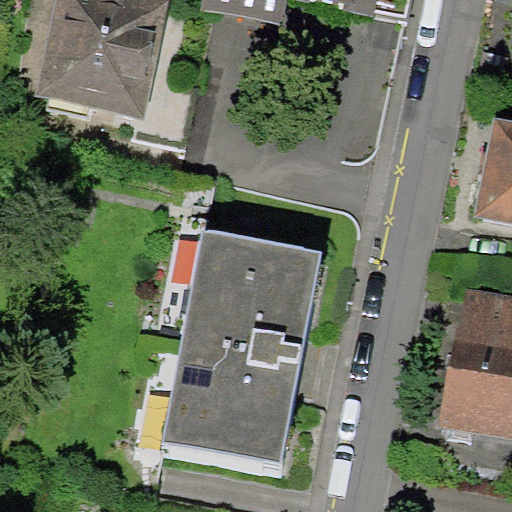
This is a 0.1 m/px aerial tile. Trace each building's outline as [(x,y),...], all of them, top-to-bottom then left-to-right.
[(172,0),(57,0),(35,105),(145,129),(172,0)] [(399,0),(202,0),(199,16),(280,38),(286,6),(393,28),(399,0)] [(511,120),(494,117),(475,215),(511,222),(511,120)] [(322,248),(202,226),(162,438),(281,461),(322,248)] [(511,296),(468,288),(441,431),(511,443),(511,296)]
